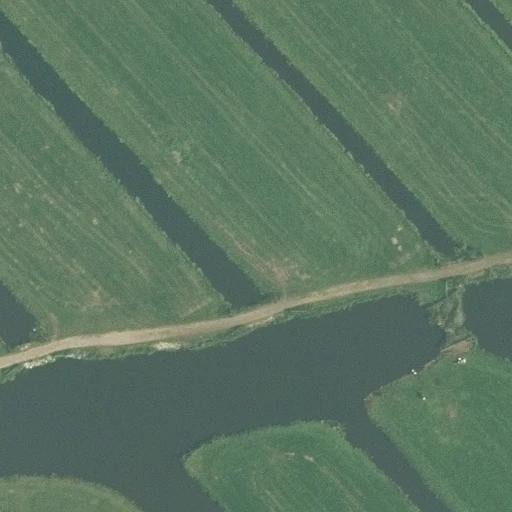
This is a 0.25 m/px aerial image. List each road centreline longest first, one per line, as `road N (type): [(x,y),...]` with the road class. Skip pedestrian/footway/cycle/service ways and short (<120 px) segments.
road 1 (track): [(511,410),(456,340),(430,278),(183,0)]
road 2 (track): [(511,262),(286,304),(226,323),(130,339),(81,338),(0,364)]
